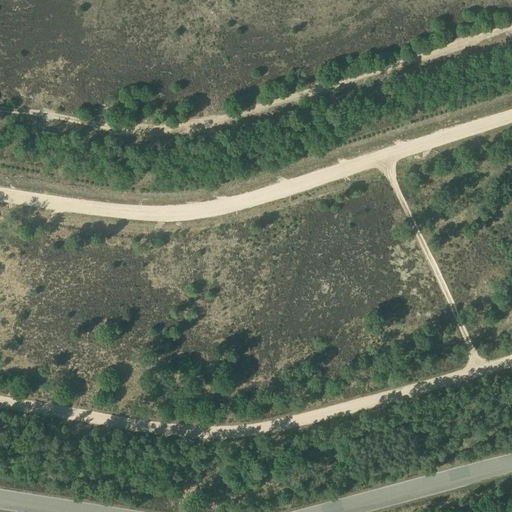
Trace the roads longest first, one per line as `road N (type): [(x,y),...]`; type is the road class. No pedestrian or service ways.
road 1 (track): [(511,23),(183,122),(0,100)]
road 2 (track): [(0,196),(175,214),(233,205),(511,117)]
road 3 (track): [(511,361),(260,429),(205,432),(0,399)]
road 4 (unknown): [(393,155),(478,371)]
